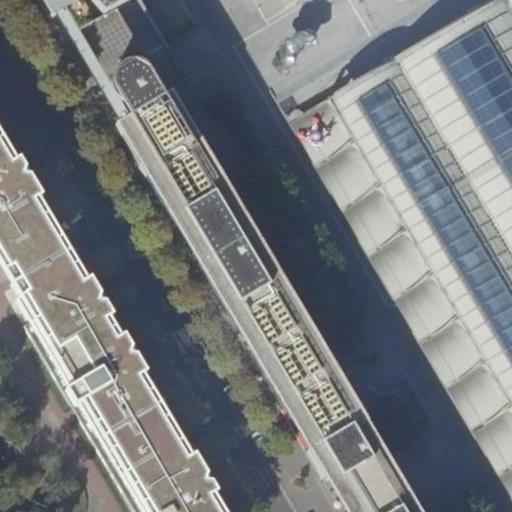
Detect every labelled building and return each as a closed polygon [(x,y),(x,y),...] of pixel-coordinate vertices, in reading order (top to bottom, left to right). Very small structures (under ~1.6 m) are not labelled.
[(60,0),(71,18),(81,34),(93,27),(133,4),(129,0),(126,0),(115,7),(110,0),(60,0)] [(511,0),(503,0),(329,103),(293,124),(319,167),(345,211),(371,255),(396,299),(423,343),(448,387),(474,431),(500,475),(511,494),(511,0)] [(347,21),(338,30),(311,1),(248,59),(291,105),(363,38),(347,21)] [(261,251),(157,73),(155,74),(151,70),(148,67),(144,64),(135,61),(125,62),(118,65),(121,71),(118,73),(115,77),(112,81),(111,86),(112,92),(114,98),(106,103),(100,106),(127,152),(154,198),(185,249),(218,305),(247,353),(280,410),(301,446),(335,501),(341,511),(416,511),(398,482),(391,470),(323,357),(261,251)] [(0,268),(20,302),(17,304),(31,327),(25,330),(38,351),(43,348),(52,363),(47,366),(59,386),(64,383),(69,393),(64,396),(73,411),(79,408),(84,418),(79,421),(124,497),(129,494),(139,509),(133,511),(218,511),(210,498),(214,495),(209,485),(192,457),(187,460),(171,432),(149,394),(139,378),(144,375),(134,359),(121,338),(117,340),(105,320),(109,318),(88,281),(83,284),(79,276),(55,236),(35,202),(39,199),(33,190),(17,162),(13,164),(6,153),(0,141),(0,268)]
